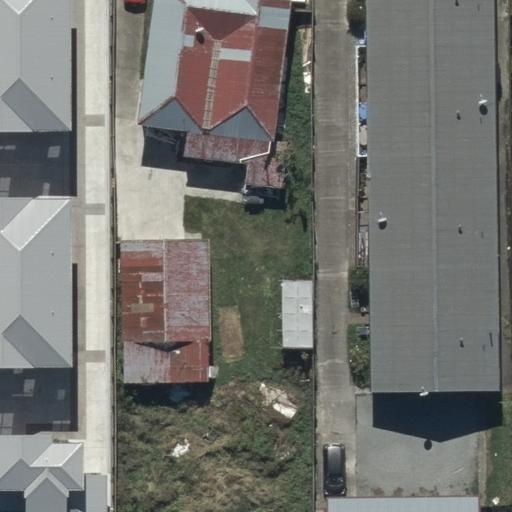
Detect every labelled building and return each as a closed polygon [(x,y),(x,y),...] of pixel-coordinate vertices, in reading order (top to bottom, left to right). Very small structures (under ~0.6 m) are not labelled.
[(0,0),(0,129),(70,129),(68,0),(0,0)] [(283,141),(268,139),(287,0),(147,0),(131,116),(184,123),(181,148),(245,157),(242,181),(276,186),(283,141)] [(495,391),(491,0),(360,0),(364,392),(495,391)] [(0,196),(0,366),(72,366),(70,196),(0,196)] [(121,384),(205,383),(204,236),(120,237),(121,384)] [(311,278),(284,278),(285,348),(312,347),(311,278)] [(52,436),(0,436),(0,509),(26,509),(26,511),(104,511),(104,478),(82,478),(82,448),(52,448),(52,436)] [(317,497),(317,511),(479,511),(480,495),(317,497)]
